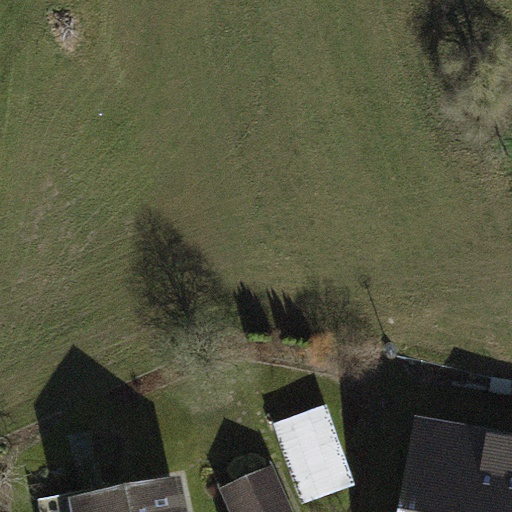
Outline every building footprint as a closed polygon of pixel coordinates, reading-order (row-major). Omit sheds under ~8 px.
[(323,415),(281,430),(306,498),(348,483),(323,415)] [(511,511),(511,445),(442,434),(428,511),(511,511)] [(227,490),(236,511),(286,511),(269,472),(227,490)] [(94,511),(93,504),(95,504),(91,488),(37,500),(39,511),(94,511)] [(95,504),(93,504),(94,511),(177,511),(173,488),(95,504)]
